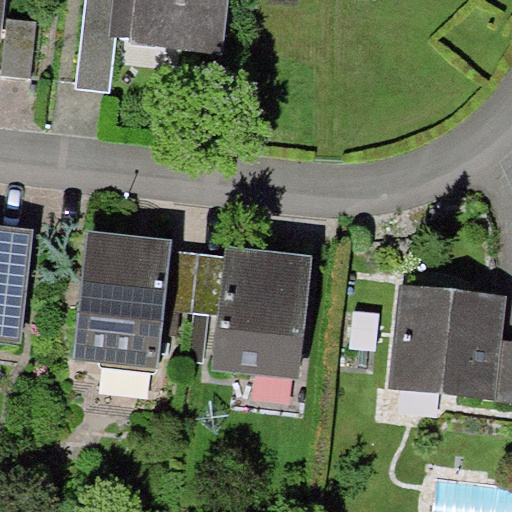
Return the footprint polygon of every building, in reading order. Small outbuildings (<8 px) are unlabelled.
[(0,0),(0,87),(31,90),(37,25),(0,21),(0,0)] [(82,0),(71,95),(107,100),(114,45),(211,56),(217,0),(82,0)] [(29,243),(0,239),(0,348),(16,351),(29,243)] [(163,252),(76,242),(62,366),(159,377),(167,302),(211,307),(203,378),(291,387),(305,264),(214,254),(213,267),(162,261),(163,252)] [(501,307),(394,295),(383,402),(417,406),(511,415),(511,349),(497,348),(501,307)]
